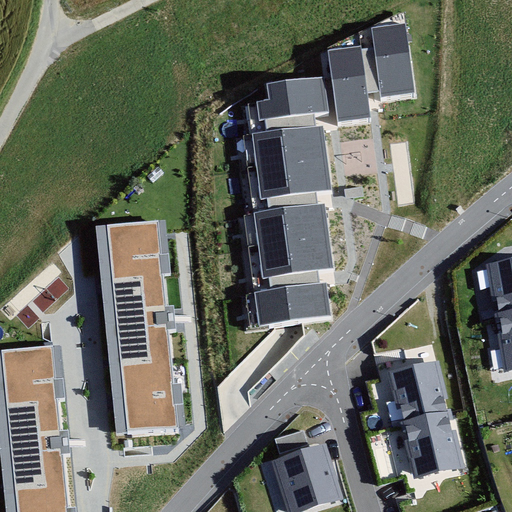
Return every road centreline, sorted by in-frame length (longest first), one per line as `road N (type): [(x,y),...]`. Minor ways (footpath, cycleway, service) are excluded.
road 1 (residential): [(511,193),(326,361)]
road 2 (residential): [(326,361),(184,511)]
road 3 (residential): [(369,511),(326,361)]
